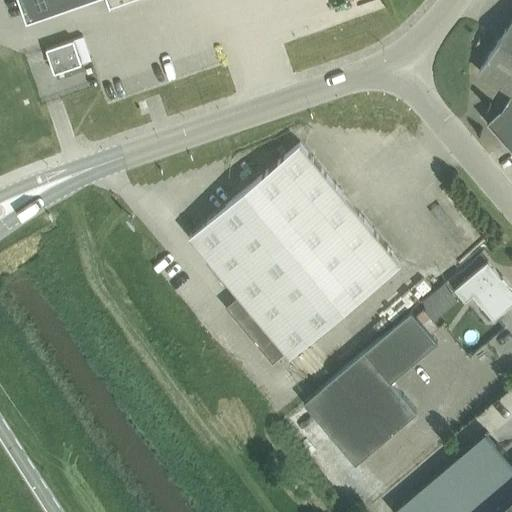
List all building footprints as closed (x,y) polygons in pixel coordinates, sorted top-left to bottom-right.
[(22,0),(27,14),(68,0),(106,0),(110,10),(112,10),(110,6),(126,0),(22,0)] [(511,17),(478,72),(511,93),(501,111),(499,109),(489,121),(511,148),(511,17)] [(54,73),(81,64),(73,40),(45,49),(54,73)] [(189,234),(243,298),(229,310),(272,361),(286,350),(290,354),(400,261),(299,142),(189,234)] [(511,303),(511,291),(487,261),(454,289),(464,301),(472,295),(493,320),(511,303)] [(416,411),(390,380),(437,341),(411,310),(303,401),(355,463),(416,411)] [(473,346),(460,353),(466,363),(479,355),(473,346)] [(431,478),(393,511),(511,511),(511,460),(486,430),(431,478)]
